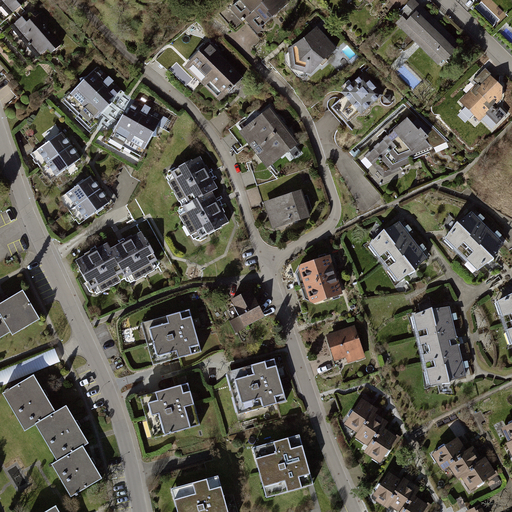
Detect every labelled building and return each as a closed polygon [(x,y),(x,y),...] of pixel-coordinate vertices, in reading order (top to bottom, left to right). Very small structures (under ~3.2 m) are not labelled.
[(0,0),(0,2),(11,15),(21,6),(17,0),(0,0)] [(240,0),(232,8),(243,21),(266,0),(240,0)] [(286,0),(267,0),(245,19),(257,32),(290,3),(286,0)] [(391,0),(400,9),(408,0),(391,0)] [(417,0),(413,0),(400,13),(404,18),(399,23),(442,65),(447,61),(448,62),(459,51),(457,48),(461,44),(417,0)] [(23,18),(12,28),(38,57),(49,49),(52,53),(62,45),(47,29),(47,18),(40,9),(27,22),(23,18)] [(307,39),(291,48),(294,69),(313,74),(341,51),(319,27),(307,39)] [(186,66),(204,84),(227,61),(210,43),(186,66)] [(204,84),(221,101),(245,78),(227,61),(204,84)] [(98,67),(62,103),(89,129),(124,93),(98,67)] [(470,91),(460,101),(465,106),(462,110),(471,119),(475,115),(480,121),(487,114),(498,124),(507,114),(497,104),(503,100),(504,87),(494,78),(495,77),(487,69),(467,88),(470,91)] [(343,101),(334,111),(347,126),(385,92),(366,70),(338,94),(337,98),(339,100),(343,101)] [(130,99),(107,141),(139,159),(163,117),(130,99)] [(241,132),(255,150),(285,126),(270,108),(241,132)] [(410,119),(366,156),(384,177),(401,170),(431,145),(427,143),(430,139),(410,119)] [(255,150),(270,168),(300,144),(285,126),(255,150)] [(45,167),(72,147),(61,132),(34,152),(45,167)] [(56,182),(83,162),(72,147),(45,167),(56,182)] [(174,175),(168,179),(181,202),(183,201),(186,207),(213,192),(218,189),(200,157),(173,172),(174,175)] [(90,176),(61,194),(72,210),(100,191),(90,176)] [(100,191),(72,210),(82,225),(110,206),(100,191)] [(302,191),(266,202),(275,229),(311,218),(302,191)] [(213,192),(186,207),(178,211),(194,240),(201,236),(202,239),(230,224),(213,192)] [(471,214),(444,241),(476,273),(504,246),(471,214)] [(400,224),(371,245),(398,281),(427,260),(400,224)] [(143,232),(111,249),(126,277),(127,280),(130,278),(132,282),(158,268),(156,263),(159,262),(143,232)] [(109,244),(77,261),(92,290),(98,286),(102,293),(122,283),(120,280),(126,277),(111,249),(109,244)] [(302,266),(301,270),(312,303),(316,305),(345,295),(331,257),(302,266)] [(266,316),(252,289),(233,298),(247,326),(266,316)] [(24,291),(0,305),(0,309),(14,333),(16,335),(41,320),(24,291)] [(511,296),(497,302),(511,346),(511,296)] [(448,308),(412,317),(430,386),(466,377),(448,308)] [(0,341),(14,333),(0,309),(0,341)] [(191,310),(145,323),(156,366),(203,353),(191,310)] [(355,326),(325,335),(333,361),(344,357),(346,363),(364,358),(355,326)] [(0,382),(0,384),(62,364),(58,352),(0,370),(0,382)] [(275,360),(229,373),(240,416),(287,403),(275,360)] [(35,375),(4,394),(27,432),(38,425),(58,413),(35,375)] [(189,384),(143,396),(154,439),(201,427),(189,384)] [(363,395),(343,424),(357,434),(372,412),(375,409),(368,404),(371,400),(363,395)] [(68,408),(58,413),(38,425),(60,462),(84,448),(90,444),(68,408)] [(385,421),(372,412),(357,434),(355,438),(368,447),(382,427),(385,421)] [(511,423),(501,429),(509,445),(511,443),(511,423)] [(397,437),(382,427),(368,447),(364,453),(379,464),(397,437)] [(297,432),(250,445),(264,496),(312,482),(297,432)] [(458,438),(432,455),(441,469),(448,465),(467,453),(458,438)] [(84,448),(60,462),(53,466),(71,495),(102,477),(84,448)] [(467,453),(448,465),(456,479),(461,476),(483,463),(474,449),(467,453)] [(483,463),(461,476),(470,491),(496,475),(487,460),(483,463)] [(391,469),(372,499),(385,507),(387,505),(402,482),(396,478),(399,474),(391,469)] [(225,511),(214,472),(167,486),(174,511),(225,511)] [(402,482),(387,505),(397,511),(401,511),(413,495),(418,488),(409,483),(413,477),(409,475),(405,480),(404,479),(402,482)] [(424,511),(429,506),(413,495),(401,511),(424,511)]
